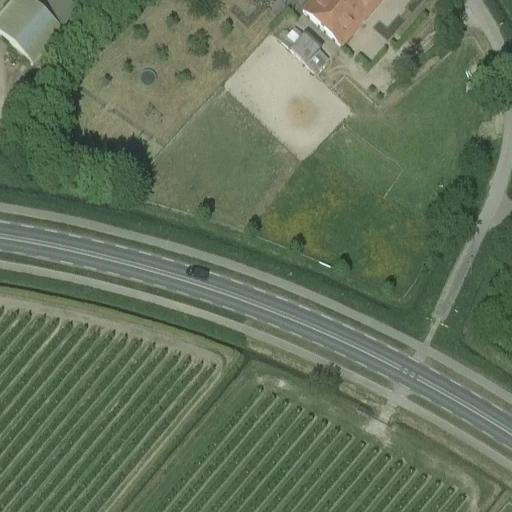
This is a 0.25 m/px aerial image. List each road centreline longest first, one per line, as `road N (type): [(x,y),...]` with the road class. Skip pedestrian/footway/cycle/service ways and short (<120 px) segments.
road 1 (primary): [(511,434),(409,373),(269,309),(194,281),(0,239)]
road 2 (unclassified): [(437,319),(503,173),(510,130),(509,80),(474,0)]
